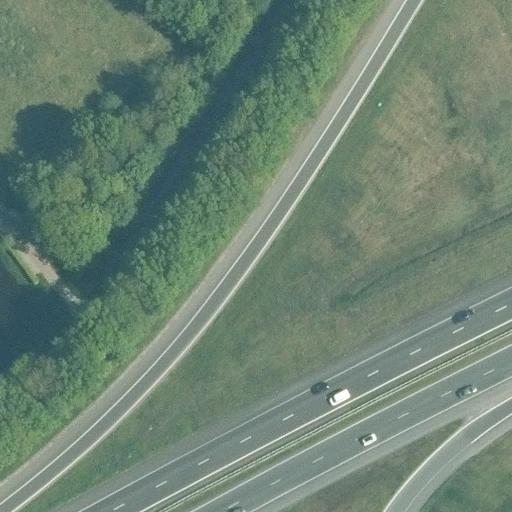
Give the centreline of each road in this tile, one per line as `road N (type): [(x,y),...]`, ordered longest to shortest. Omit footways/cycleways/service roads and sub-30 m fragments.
road 1 (motorway): [(414,0),(264,238),(199,322),(120,409),(3,511)]
road 2 (motorway): [(511,308),(113,511)]
road 3 (motorway): [(226,511),(511,363)]
road 4 (motorway): [(400,511),(439,465),(511,411)]
